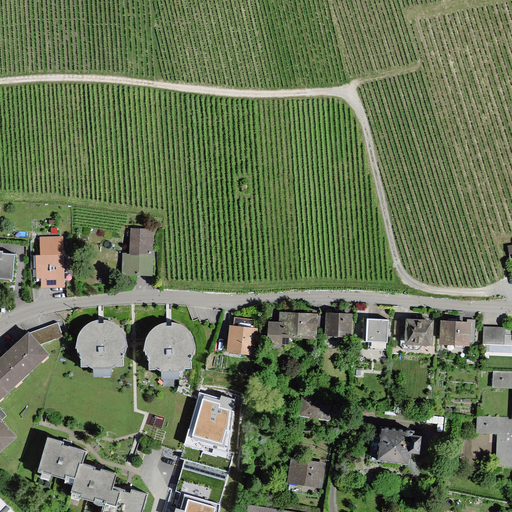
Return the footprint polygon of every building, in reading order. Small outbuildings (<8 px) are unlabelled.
[(152,230),(132,229),(130,261),(124,261),(123,274),(151,274),(152,230)] [(42,287),(64,286),(63,237),(40,238),(41,255),(36,255),(36,277),(41,277),(42,287)] [(3,251),(0,250),(0,275),(13,277),(15,254),(3,253),(3,251)] [(315,333),(317,315),(280,313),(280,324),(270,323),(268,348),(279,348),(280,343),(288,344),(288,332),(315,333)] [(350,314),(328,313),(328,315),(320,315),(320,328),(327,329),(327,334),(349,335),(350,314)] [(255,319),(234,317),(230,348),(252,351),(255,319)] [(368,326),(364,326),(363,341),(387,342),(388,320),(368,319),(368,326)] [(444,326),(440,326),(440,333),(444,333),(443,341),(474,342),(475,320),(467,319),(467,324),(444,323),(444,326)] [(123,365),(122,358),(125,352),(126,347),(128,347),(124,335),(122,330),(115,330),(114,323),(106,320),(103,320),(104,323),(98,323),(98,320),(93,321),(87,324),(88,331),(81,331),(79,333),(75,348),(77,348),(78,354),(81,359),(81,366),(88,365),(93,368),(93,366),(111,366),(111,368),(116,365),(123,365)] [(430,343),(431,322),(400,320),(399,335),(407,335),(407,342),(430,343)] [(28,333),(0,359),(0,397),(48,354),(40,345),(63,336),(58,322),(28,333)] [(156,368),(161,371),(161,368),(179,368),(179,370),(184,367),(191,368),(190,361),(193,355),(194,349),(196,349),(193,340),(191,335),(190,332),(183,332),(182,326),(177,323),(172,322),(172,325),(166,326),(166,322),(161,324),(155,326),(156,333),(149,333),(147,336),(145,341),(143,350),(145,350),(146,356),(149,362),(149,369),(156,368)] [(505,336),(505,329),(505,328),(484,327),(483,343),(505,344),(505,343),(505,336)] [(511,372),(501,372),(501,385),(511,385),(511,372)] [(233,401),(198,391),(184,443),(227,455),(233,401)] [(328,418),(331,402),(303,398),(300,413),(328,418)] [(511,418),(486,417),(485,431),(500,431),(498,464),(511,464),(511,418)] [(0,449),(15,436),(0,419),(0,449)] [(383,460),(409,463),(411,451),(418,452),(420,436),(413,435),(413,431),(381,427),(380,432),(373,431),(369,463),(380,464),(383,460)] [(79,462),(83,463),(86,450),(67,445),(68,440),(63,439),(63,441),(48,437),(38,471),(42,472),(42,471),(65,478),(66,475),(75,477),(79,462)] [(320,485),(323,465),(293,460),(289,480),(320,485)] [(83,463),(79,462),(75,477),(71,491),(72,492),(72,491),(81,494),(80,497),(94,501),(95,497),(104,500),(109,485),(113,486),(117,473),(99,468),(100,464),(95,463),(94,466),(83,463)] [(109,485),(104,500),(100,511),(142,511),(148,493),(132,489),(133,488),(128,487),(127,490),(113,486),(109,485)] [(217,511),(219,501),(184,492),(178,511),(217,511)] [(0,511),(14,511),(0,498),(0,511)]
